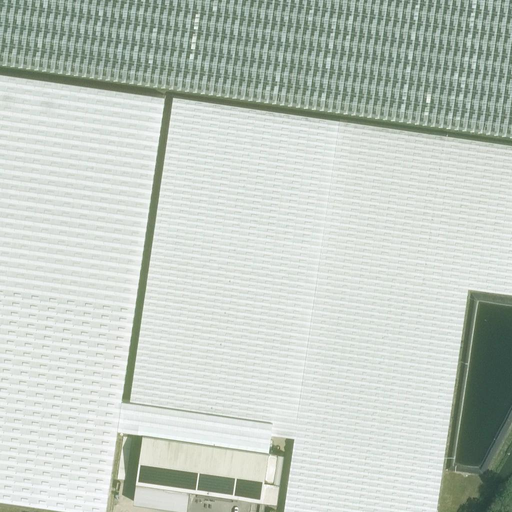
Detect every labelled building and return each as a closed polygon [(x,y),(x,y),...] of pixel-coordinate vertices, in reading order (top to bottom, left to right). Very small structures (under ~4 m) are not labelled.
[(511,0),(0,0),(0,60),(511,133),(511,0)] [(0,499),(90,511),(105,511),(118,428),(122,400),(165,95),(0,71),(0,499)] [(511,143),(174,96),(154,232),(511,282),(511,143)] [(122,400),(118,428),(269,449),(271,433),(287,435),(295,436),(283,511),(436,511),(469,287),(511,293),(511,282),(154,232),(130,401),(122,400)] [(143,438),(136,482),(198,491),(197,492),(196,492),(196,493),(233,498),(233,497),(232,497),(232,495),(255,499),(255,493),(259,493),(259,499),(262,500),(278,502),(285,453),(278,452),(143,432),(143,438)]
